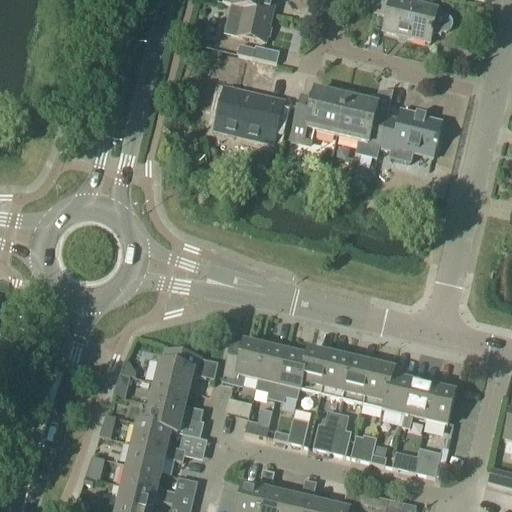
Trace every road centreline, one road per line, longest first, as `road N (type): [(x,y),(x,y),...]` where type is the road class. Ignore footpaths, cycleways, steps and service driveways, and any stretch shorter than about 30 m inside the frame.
road 1 (residential): [(467,508),(219,448)]
road 2 (residential): [(438,335),(493,96)]
road 3 (secondary): [(118,221),(171,0)]
road 4 (secondary): [(137,0),(84,211)]
road 5 (secondary): [(21,511),(77,303)]
road 6 (residential): [(493,96),(341,52),(328,34),(332,0)]
road 7 (residential): [(467,508),(505,353)]
road 8 (residential): [(285,301),(438,335)]
road 9 (residential): [(285,301),(134,268)]
